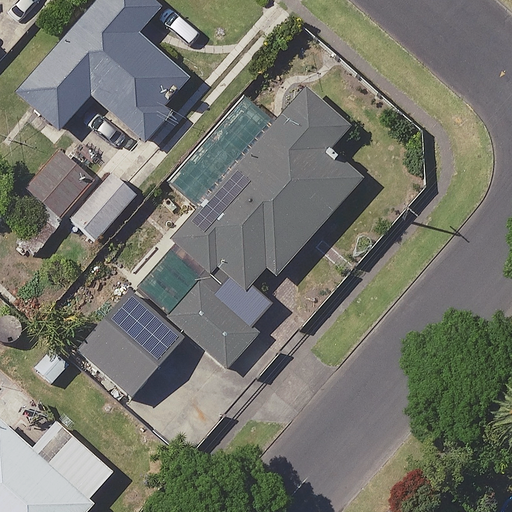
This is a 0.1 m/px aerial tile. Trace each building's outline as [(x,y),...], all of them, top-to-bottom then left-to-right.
[(156,6),(149,0),(91,0),(10,93),(54,131),(84,96),(140,144),(166,114),(159,107),(184,78),(132,33),(156,6)] [(304,82),(163,240),(204,276),(212,267),(240,292),(260,269),(271,278),(360,179),(328,150),(351,124),(304,82)] [(90,180),(53,150),(21,188),(58,218),(90,180)] [(196,281),(163,319),(224,370),(256,333),(196,281)] [(179,338),(124,290),(72,350),(127,398),(179,338)] [(82,511),(91,503),(0,422),(0,511),(82,511)]
